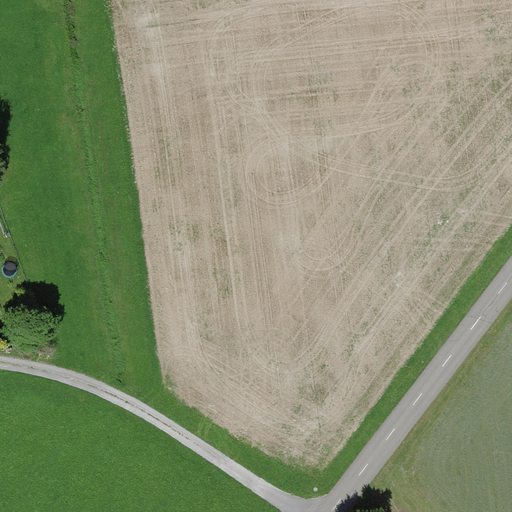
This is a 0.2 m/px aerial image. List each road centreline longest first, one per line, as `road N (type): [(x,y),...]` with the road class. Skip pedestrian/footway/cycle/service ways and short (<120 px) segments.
road 1 (track): [(0,363),(118,399),(294,511)]
road 2 (tertiary): [(511,278),(332,511)]
